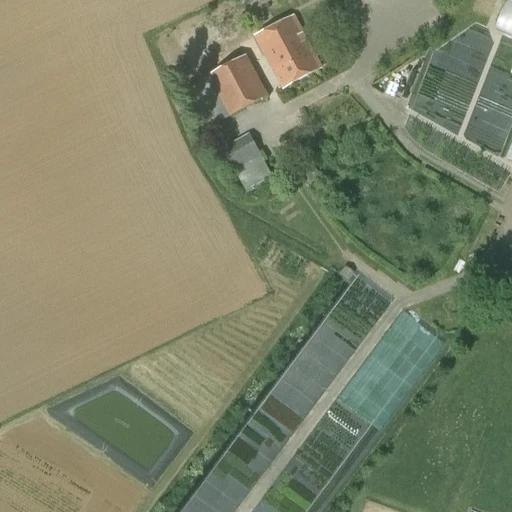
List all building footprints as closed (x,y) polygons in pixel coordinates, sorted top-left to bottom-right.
[(511,37),(511,0),(507,0),(495,30),(511,37)] [(320,69),(292,17),(256,37),(272,68),(257,76),(263,88),(279,80),(283,89),(320,69)] [(246,55),(207,76),(229,118),(268,97),(263,88),(257,76),(246,55)] [(265,165),(249,134),(221,149),(238,179),(265,165)] [(351,274),(344,268),(339,275),(346,280),(351,274)]
